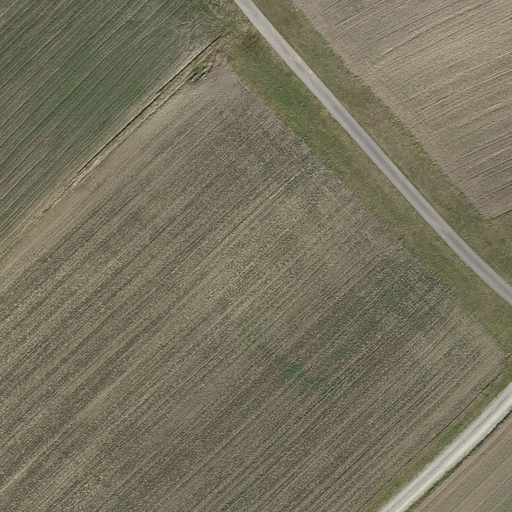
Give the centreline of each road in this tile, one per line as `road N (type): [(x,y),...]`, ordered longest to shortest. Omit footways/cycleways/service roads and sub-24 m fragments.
road 1 (track): [(239,0),(424,215),(511,299)]
road 2 (track): [(511,397),(393,511)]
